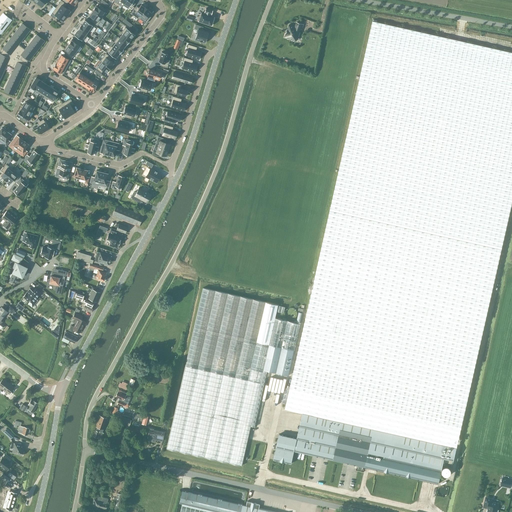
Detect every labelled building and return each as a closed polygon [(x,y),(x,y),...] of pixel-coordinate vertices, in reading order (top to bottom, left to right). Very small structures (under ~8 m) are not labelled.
[(133,0),(126,0),(124,3),(123,5),(128,8),(129,7),(132,8),(135,4),(132,2),(133,0)] [(61,1),(56,8),(67,16),(70,11),(64,7),(66,4),(61,1)] [(139,18),(146,8),(143,6),(141,5),(139,8),(136,6),(131,13),(138,19),(139,18)] [(92,11),(102,18),(106,13),(104,12),(106,10),(101,6),(99,8),(96,6),(92,11)] [(51,15),(56,19),(58,16),(63,21),(67,16),(56,8),(51,15)] [(139,18),(146,23),(151,17),(148,15),(151,12),(149,11),(149,10),(146,8),(139,18)] [(204,14),(201,13),(198,22),(211,26),(214,17),(211,16),(213,10),(206,8),(204,14)] [(97,25),(102,18),(92,11),(89,16),(92,18),(91,21),(97,25)] [(4,14),(0,19),(0,32),(11,19),(4,14)] [(85,20),(81,25),(90,31),(94,26),(85,20)] [(365,467),(368,454),(442,471),(444,459),(454,461),(502,249),(511,203),(511,51),(373,20),(330,210),(285,409),(311,415),(305,440),(279,434),(277,445),(275,445),(274,448),(276,449),(274,460),(292,464),(294,451),(365,467)] [(295,27),(289,25),(285,37),(296,41),(297,37),(298,38),(301,29),(302,30),(304,24),(297,22),(295,27)] [(30,29),(22,23),(2,48),(3,49),(1,54),(0,54),(0,79),(7,65),(14,68),(4,91),(13,95),(27,66),(25,65),(26,63),(27,60),(29,61),(45,41),(37,34),(25,49),(19,44),(30,29)] [(90,32),(90,31),(81,25),(81,24),(77,30),(87,36),(85,35),(89,30),(90,32)] [(203,27),(196,25),(194,28),(198,30),(195,40),(199,41),(199,42),(200,42),(204,43),(208,32),(202,30),(203,27)] [(131,39),(134,34),(125,27),(122,32),(131,39)] [(83,41),(87,36),(77,30),(74,35),(83,41)] [(121,32),(123,34),(120,38),(118,37),(127,44),(131,39),(122,32),(121,32)] [(118,37),(114,42),(123,49),(123,48),(127,44),(118,37)] [(72,40),(68,45),(76,51),(82,44),(77,40),(75,43),(72,40)] [(114,42),(110,46),(120,54),(123,49),(114,42)] [(188,48),(186,55),(199,60),(199,59),(198,59),(201,52),(202,52),(195,50),(196,47),(197,47),(188,44),(187,48),(188,48)] [(71,58),(76,51),(68,45),(65,50),(68,52),(66,55),(71,58)] [(110,46),(107,51),(116,58),(119,53),(119,54),(120,54),(110,46)] [(161,63),(160,66),(167,68),(170,60),(166,59),(168,54),(162,52),(158,62),(161,63)] [(100,61),(110,68),(113,65),(112,65),(114,63),(110,61),(112,58),(106,53),(100,61)] [(59,59),(68,65),(70,60),(61,55),(59,59)] [(184,61),(182,68),(195,73),(195,72),(197,65),(191,63),(192,60),(193,61),(193,60),(184,57),(183,61),(184,61)] [(68,65),(59,59),(56,64),(66,69),(68,65)] [(108,71),(110,68),(100,61),(102,62),(97,69),(101,73),(103,70),(106,73),(108,71)] [(66,69),(56,64),(53,69),(63,74),(66,69)] [(147,78),(147,79),(155,81),(155,78),(159,79),(161,73),(162,73),(163,70),(157,68),(156,71),(149,69),(147,76),(148,76),(148,78),(147,78)] [(79,83),(84,76),(80,73),(75,80),(79,83)] [(173,73),(175,74),(173,79),(171,78),(191,84),(193,78),(173,73)] [(84,76),(79,83),(84,86),(88,78),(84,76)] [(30,88),(34,91),(41,81),(36,77),(30,88)] [(88,78),(84,86),(88,89),(93,81),(88,78)] [(88,89),(93,92),(99,83),(94,80),(93,81),(88,89)] [(142,87),(141,90),(147,92),(148,89),(150,90),(152,84),(141,80),(139,87),(142,87)] [(41,81),(34,91),(35,91),(39,93),(45,83),(41,81)] [(39,93),(43,96),(49,86),(45,83),(39,93)] [(175,84),(173,93),(185,97),(187,90),(181,88),(182,86),(175,84)] [(54,89),(49,86),(43,96),(48,99),(54,89)] [(52,102),(58,92),(54,89),(48,99),(52,102)] [(132,95),(130,101),(141,105),(143,99),(146,100),(147,96),(139,94),(138,97),(132,95)] [(172,100),(169,107),(184,111),(183,111),(185,104),(186,104),(179,102),(180,99),(182,99),(172,96),(171,100),(172,100)] [(71,106),(74,104),(70,99),(63,104),(70,115),(75,112),(71,106)] [(26,101),(23,106),(33,112),(36,108),(26,101)] [(61,112),(65,118),(70,115),(63,104),(55,108),(58,114),(61,112)] [(33,112),(23,106),(20,110),(20,111),(30,117),(29,115),(31,112),(33,113),(33,112)] [(126,114),(125,117),(131,118),(132,115),(137,117),(139,110),(136,110),(125,106),(123,113),(126,114)] [(27,122),(30,117),(20,111),(17,115),(27,122)] [(167,112),(166,117),(165,116),(163,121),(174,124),(175,120),(180,121),(182,116),(167,112)] [(40,122),(39,119),(37,121),(38,123),(40,126),(37,127),(41,133),(49,127),(52,125),(50,122),(47,124),(46,122),(45,122),(43,119),(40,122)] [(118,122),(116,128),(128,132),(130,125),(127,124),(128,121),(127,121),(122,120),(121,123),(118,122)] [(164,128),(162,135),(176,139),(175,139),(177,132),(178,132),(171,130),(172,127),(173,127),(164,124),(163,128),(164,128)] [(7,130),(0,139),(0,142),(6,147),(10,141),(8,140),(11,134),(10,133),(10,132),(7,130)] [(9,146),(16,151),(24,140),(21,138),(19,137),(15,142),(13,141),(9,146)] [(164,139),(158,137),(155,146),(158,147),(158,146),(168,150),(170,144),(163,142),(164,139)] [(100,141),(91,138),(90,139),(89,145),(86,144),(85,147),(88,148),(87,152),(93,153),(95,146),(98,147),(100,141)] [(103,153),(109,155),(112,142),(103,139),(102,146),(105,147),(103,153)] [(133,141),(124,139),(122,145),(126,146),(124,153),(130,155),(131,151),(134,152),(135,149),(132,148),(133,141)] [(23,157),(27,151),(25,149),(29,144),(24,141),(25,140),(24,140),(16,151),(23,157)] [(121,144),(112,142),(109,155),(114,156),(116,149),(119,150),(121,144)] [(158,146),(158,147),(156,152),(153,151),(152,154),(158,156),(159,153),(166,155),(167,153),(168,154),(169,150),(168,150),(158,146)] [(23,160),(31,166),(40,153),(36,151),(36,152),(34,150),(29,157),(27,155),(23,160)] [(66,171),(69,162),(59,159),(57,170),(60,171),(58,177),(68,180),(70,172),(66,171)] [(5,180),(13,170),(6,164),(1,170),(3,172),(1,175),(3,177),(2,177),(5,180)] [(76,167),(74,177),(80,178),(82,168),(79,167),(78,168),(76,167)] [(86,169),(82,168),(80,178),(85,180),(84,183),(88,184),(89,177),(86,176),(88,170),(86,170),(86,169)] [(161,174),(150,168),(146,177),(150,179),(149,179),(152,181),(152,180),(156,183),(161,174)] [(20,175),(13,170),(5,180),(8,181),(8,182),(8,181),(10,183),(13,180),(15,182),(20,175)] [(92,177),(90,183),(92,183),(91,187),(98,189),(98,188),(99,185),(103,171),(99,170),(99,171),(97,170),(95,177),(92,177)] [(103,171),(99,185),(108,187),(109,181),(106,180),(108,173),(106,173),(106,172),(103,171)] [(118,175),(116,182),(113,181),(110,187),(119,190),(125,176),(121,174),(120,175),(118,175)] [(15,193),(19,196),(28,184),(20,178),(16,183),(19,185),(14,191),(16,192),(15,193)] [(147,202),(151,194),(139,188),(136,193),(134,191),(131,198),(139,202),(140,199),(147,202)] [(117,204),(112,215),(135,225),(136,224),(139,226),(144,216),(117,204)] [(16,218),(7,211),(2,217),(6,221),(3,225),(8,228),(11,224),(11,225),(16,218)] [(95,219),(104,222),(106,216),(97,214),(95,219)] [(127,227),(116,223),(115,227),(118,228),(117,230),(125,233),(125,232),(126,231),(126,230),(126,229),(127,227)] [(99,229),(96,236),(100,238),(103,231),(106,232),(108,228),(100,225),(99,229)] [(110,245),(117,248),(119,244),(120,242),(121,238),(115,236),(116,232),(110,230),(107,239),(111,241),(110,245)] [(30,243),(29,246),(34,248),(38,236),(25,232),(22,241),(30,243)] [(54,248),(59,250),(60,242),(53,240),(51,247),(47,246),(47,247),(47,248),(42,247),(41,253),(45,254),(45,256),(44,256),(44,257),(51,259),(51,258),(52,256),(53,256),(52,256),(54,250),(54,248)] [(79,252),(78,252),(76,258),(92,263),(93,260),(90,259),(91,256),(81,253),(81,252),(79,252)] [(97,252),(95,259),(98,260),(97,262),(109,265),(112,256),(97,252)] [(22,258),(14,254),(12,259),(20,263),(22,258)] [(26,268),(17,263),(15,262),(12,268),(14,269),(13,272),(13,273),(10,280),(16,283),(20,276),(22,277),(26,268)] [(88,269),(94,271),(93,272),(97,274),(95,279),(103,281),(106,272),(103,271),(104,268),(90,263),(88,269)] [(51,276),(49,282),(57,284),(57,285),(55,293),(61,295),(63,285),(65,277),(66,271),(58,269),(57,272),(57,273),(52,272),(51,275),(51,276)] [(203,288),(167,448),(242,465),(251,426),(255,427),(268,371),(289,376),(301,324),(276,318),(279,305),(203,288)] [(35,289),(33,292),(30,289),(23,297),(32,304),(37,297),(41,293),(35,289)] [(92,289),(89,298),(91,299),(91,300),(96,301),(100,292),(92,289)] [(73,297),(80,300),(79,301),(85,304),(83,308),(89,311),(90,312),(93,307),(95,303),(84,298),(86,295),(75,291),(73,297)] [(290,320),(291,320),(292,320),(294,320),(295,320),(296,319),(297,317),(298,316),(298,314),(297,312),(297,311),(296,310),(295,309),(294,309),(292,308),(291,308),(289,309),(288,310),(287,310),(287,311),(286,312),(286,314),(286,315),(286,316),(287,318),(287,319),(289,320),(290,320)] [(73,322),(76,323),(83,327),(84,325),(86,323),(85,322),(80,319),(82,316),(75,312),(72,319),(74,319),(73,322)] [(83,327),(76,323),(74,327),(71,325),(69,330),(74,333),(75,330),(80,332),(81,332),(82,329),(83,327)] [(70,341),(75,343),(78,337),(66,331),(63,337),(70,341)] [(0,389),(1,388),(9,393),(14,387),(3,379),(0,382),(0,389)] [(128,384),(122,381),(122,383),(120,382),(118,386),(126,389),(128,384)] [(118,390),(116,397),(120,398),(117,404),(123,407),(125,403),(127,396),(128,395),(126,394),(126,393),(118,390)] [(19,408),(24,411),(25,410),(31,414),(32,411),(33,412),(38,403),(31,399),(28,405),(30,406),(28,409),(26,408),(27,407),(22,404),(19,408)] [(103,431),(107,419),(100,416),(96,427),(97,427),(96,430),(95,430),(93,436),(101,439),(104,431),(103,431)] [(122,417),(119,423),(118,426),(121,427),(122,424),(129,426),(131,420),(122,417)] [(29,428),(20,426),(18,432),(27,435),(28,432),(29,433),(29,432),(30,430),(30,429),(29,429),(29,428)] [(7,428),(3,432),(11,439),(14,435),(7,428)] [(148,436),(147,438),(148,438),(148,440),(156,441),(156,440),(156,439),(163,440),(164,433),(154,431),(154,430),(154,429),(149,428),(148,432),(149,432),(150,433),(149,437),(148,436)] [(23,451),(24,446),(13,443),(15,443),(12,453),(10,452),(22,456),(24,451),(23,451)] [(1,457),(0,458),(0,464),(6,469),(10,463),(8,462),(10,458),(4,454),(2,457),(1,457)] [(442,471),(442,472),(442,473),(443,474),(443,475),(444,475),(445,476),(446,476),(447,476),(448,476),(449,475),(450,475),(450,474),(451,474),(451,473),(451,472),(451,471),(451,470),(451,469),(450,469),(450,468),(449,467),(448,467),(447,467),(446,467),(445,467),(444,467),(444,468),(443,468),(443,469),(442,470),(442,471)] [(511,479),(502,478),(501,482),(507,484),(507,487),(511,488),(511,481),(511,479)] [(447,491),(447,490),(446,489),(446,488),(445,487),(443,487),(441,487),(440,487),(439,488),(438,489),(438,491),(438,493),(439,494),(439,495),(440,495),(442,496),(444,496),(445,495),(446,495),(447,493),(447,491)] [(274,511),(258,508),(259,504),(247,501),(246,505),(182,491),(179,503),(218,511),(274,511)] [(5,498),(3,507),(11,510),(16,493),(11,492),(10,495),(7,494),(5,498)] [(94,499),(92,506),(106,509),(107,504),(108,499),(98,496),(97,500),(94,499)] [(493,499),(486,497),(484,507),(488,508),(487,511),(498,511),(499,510),(497,509),(499,503),(492,502),(493,499)] [(218,511),(179,503),(176,511),(218,511)]
